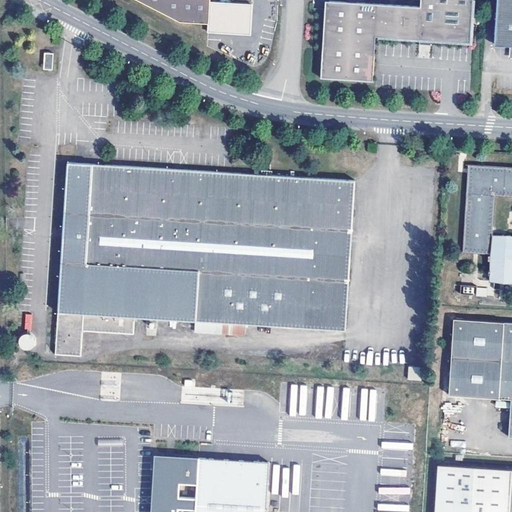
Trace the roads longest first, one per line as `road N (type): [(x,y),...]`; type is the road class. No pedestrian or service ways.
road 1 (unclassified): [(36,0),(221,92),(279,109)]
road 2 (unclassified): [(279,109),(511,127)]
